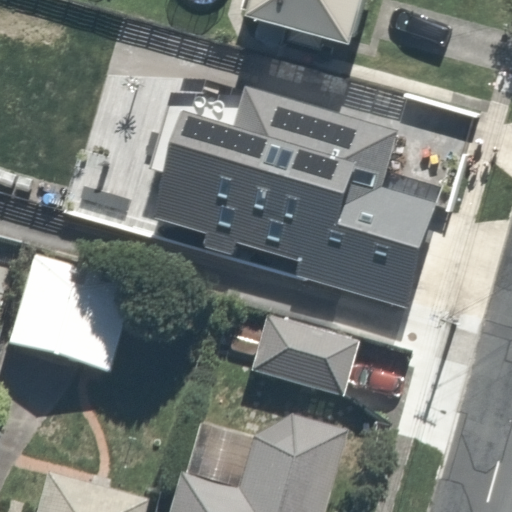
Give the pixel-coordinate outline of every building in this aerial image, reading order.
[(136,19),(62,0),(13,0),(0,54),(0,60),(117,90),(136,19)] [(339,0),(234,0),(332,28),(339,0)] [(171,60),(132,207),(315,255),(334,183),(371,193),(391,118),(171,60)] [(0,245),(0,346),(106,366),(124,269),(0,245)] [(242,310),(227,375),(326,398),(341,333),(242,310)] [(227,485),(154,470),(145,511),(312,511),(331,426),(244,407),(227,485)] [(131,511),(135,497),(24,468),(12,511),(131,511)]
